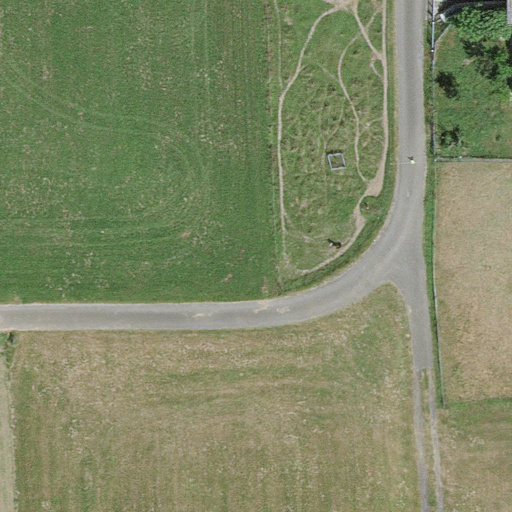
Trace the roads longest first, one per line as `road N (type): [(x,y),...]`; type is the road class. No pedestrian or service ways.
road 1 (track): [(0,315),(264,308),(323,297),(404,249)]
road 2 (track): [(427,511),(417,283),(404,249)]
road 3 (track): [(404,249),(414,158),(413,0)]
